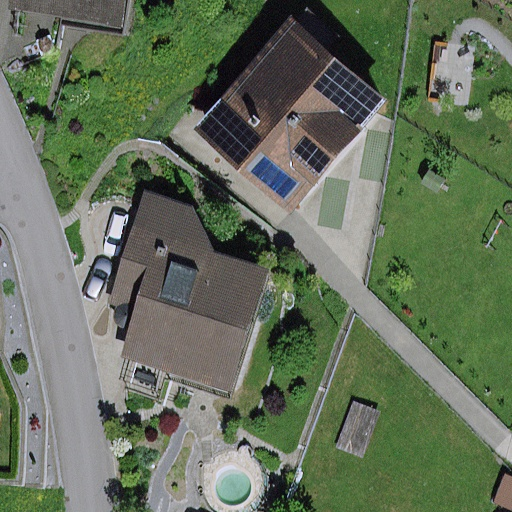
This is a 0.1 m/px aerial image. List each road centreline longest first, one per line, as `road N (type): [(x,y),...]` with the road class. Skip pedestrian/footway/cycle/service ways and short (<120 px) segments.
road 1 (residential): [(88,511),(64,331),(0,135)]
road 2 (residential): [(298,238),(511,449)]
